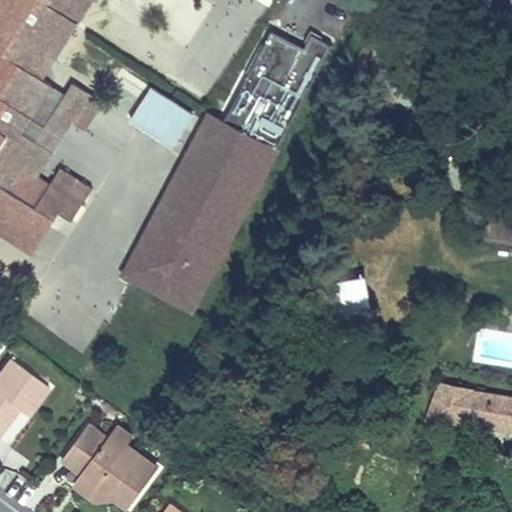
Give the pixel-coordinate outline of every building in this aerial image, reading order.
[(0,0),(0,232),(32,253),(58,214),(70,222),(91,190),(57,169),(47,184),(37,177),(52,153),(21,133),(51,86),(42,79),(93,0),(0,0)] [(190,309),(332,47),(313,37),(309,49),(276,31),(139,282),(190,309)] [(195,108),(153,81),(132,114),(174,141),(195,108)] [(65,94),(82,105),(89,94),(73,83),(65,94)] [(65,94),(51,86),(21,133),(52,153),(72,121),(82,105),(65,94)] [(103,103),(89,94),(82,105),(96,114),(103,103)] [(96,114),(82,105),(72,121),(86,130),(96,114)] [(511,209),(486,206),(481,235),(511,240),(511,209)] [(29,318),(86,355),(106,322),(49,286),(29,318)] [(0,372),(0,431),(19,408),(28,414),(49,386),(11,358),(0,372)] [(425,416),(511,430),(511,400),(470,393),(470,388),(437,382),(425,416)] [(88,477),(80,488),(96,500),(114,496),(127,506),(156,467),(125,445),(122,448),(107,438),(88,425),(62,458),(81,472),(88,477)] [(107,438),(122,448),(125,445),(131,436),(116,425),(107,438)] [(74,483),(80,488),(88,477),(81,472),(74,483)]
